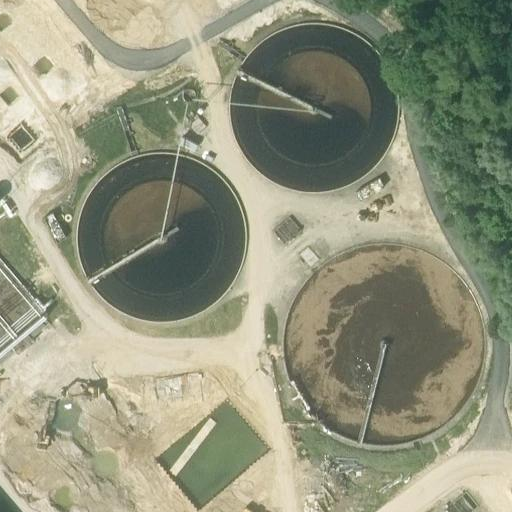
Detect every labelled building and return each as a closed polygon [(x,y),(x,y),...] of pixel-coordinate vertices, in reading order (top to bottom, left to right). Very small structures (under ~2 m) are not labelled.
[(137,18),(141,15),(146,11),(150,5),(152,0),(81,0),(82,0),(86,7),(91,13),(96,17),(105,22),(111,23),(118,24),(124,23),(131,21),(137,18)] [(50,41),(69,63),(100,37),(81,14),(50,41)] [(250,55),(235,80),(229,109),(234,138),(245,160),(262,177),(281,189),(308,195),(327,195),(356,185),(377,168),(391,149),(399,120),(398,95),(390,72),(374,50),(355,36),(329,27),(297,27),(270,38),(250,55)] [(10,107),(13,107),(20,107),(27,106),(34,104),(40,99),(45,95),(49,89),(53,82),(55,74),(55,65),(54,61),(51,53),(47,47),(42,41),(35,37),(28,33),(20,32),(13,32),(6,33),(0,35),(0,103),(4,105),(10,107)] [(99,182),(84,208),(78,236),(83,265),(94,287),(111,305),(130,316),(157,323),(176,322),(205,312),(226,296),(239,276),(248,248),(247,222),(239,199),(223,177),(204,163),(178,154),(146,155),(119,165),(99,182)] [(316,275),(296,303),(287,336),(289,369),(301,396),(318,418),(339,432),(370,443),(392,444),(426,435),(452,418),(470,397),(482,365),(484,335),(477,308),(460,281),(439,263),(410,250),(373,248),(341,258),(316,275)] [(0,262),(0,349),(42,313),(0,262)] [(78,409),(71,406),(61,406),(54,411),(50,416),(49,424),(51,431),(56,437),(62,440),(70,441),(77,438),(82,433),(84,427),(85,419),(82,413),(78,409)] [(38,441),(32,438),(22,439),(15,443),(11,449),(10,456),(12,464),(16,469),(23,473),(30,473),(38,470),(43,465),(45,460),(45,452),(43,445),(38,441)] [(116,452),(109,449),(99,450),(92,454),(88,460),(87,467),(89,475),(93,480),(100,484),(108,484),(115,481),(120,477),(122,471),(122,463),(120,457),(116,452)] [(85,507),(83,511),(135,511),(113,486),(110,488),(104,488),(95,485),(91,482),(87,477),(83,479),(80,482),(78,483),(81,485),(84,490),(86,495),(87,501),(85,507)] [(78,485),(71,482),(61,483),(54,487),(51,493),(49,500),(51,507),(54,511),(79,511),(82,509),(85,503),(85,496),(82,489),(78,485)] [(230,506),(231,511),(277,511),(276,499),(230,506)]
